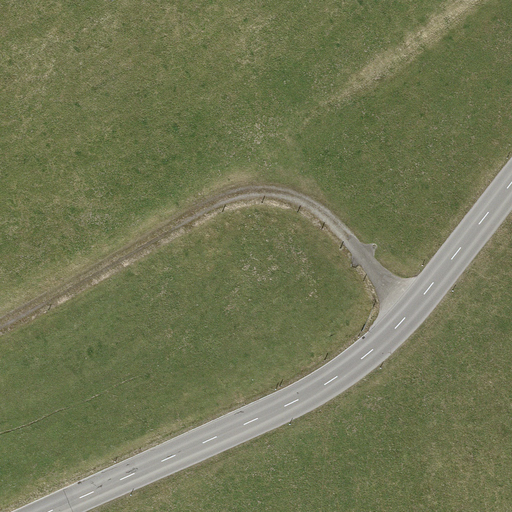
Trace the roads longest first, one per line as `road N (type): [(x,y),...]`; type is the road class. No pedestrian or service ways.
road 1 (tertiary): [(511,186),(363,363),(300,403),(57,511)]
road 2 (track): [(409,316),(330,220),(287,199),(251,194),(205,208),(0,326)]
